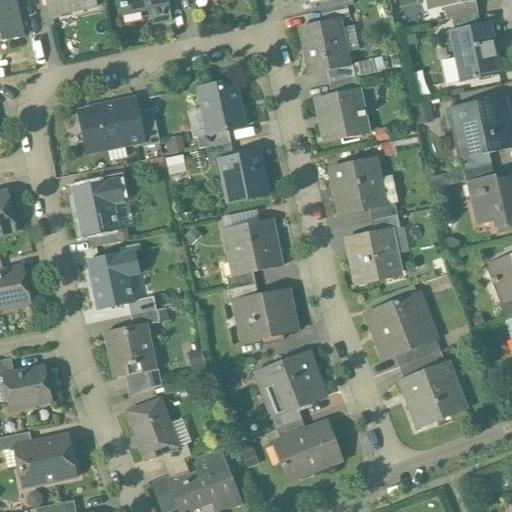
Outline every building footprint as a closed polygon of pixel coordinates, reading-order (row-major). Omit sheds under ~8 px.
[(10,0),(0,0),(0,42),(22,38),(17,17),(15,18),(10,0)] [(45,0),(49,18),(97,8),(94,0),(45,0)] [(119,0),(123,17),(152,10),(155,25),(170,21),(170,22),(171,22),(169,8),(168,9),(168,7),(166,0),(119,0)] [(317,0),(320,12),(353,5),(351,0),(317,0)] [(426,0),(427,2),(437,0),(441,0),(443,8),(475,1),(474,0),(426,0)] [(475,1),(443,8),(445,20),(451,19),(477,13),(475,1)] [(480,26),(477,13),(451,19),(454,31),(480,26)] [(328,22),(301,28),(308,64),(312,63),(314,74),(327,71),(348,67),(347,66),(339,27),(329,29),(328,22)] [(454,31),(451,32),(461,82),(498,74),(488,24),(480,26),(454,31)] [(355,62),(356,74),(383,71),(382,59),(355,62)] [(348,67),(327,71),(330,83),(355,78),(352,65),(347,66),(348,67)] [(355,78),(330,83),(332,96),(358,91),(355,78)] [(235,84),(221,87),(220,84),(199,89),(208,135),(209,135),(228,131),(244,128),(235,84)] [(332,96),(318,99),(323,124),(320,124),(324,143),(368,134),(359,91),(358,91),(332,96)] [(136,98),(75,110),(84,157),(146,145),(139,112),(136,98)] [(511,138),(503,98),(451,109),(455,130),(465,127),(471,155),(472,157),(489,154),(511,148),(511,138)] [(151,110),(139,112),(146,145),(158,142),(151,110)] [(208,135),(196,137),(199,150),(206,149),(206,148),(231,143),(228,131),(209,135),(208,135)] [(231,143),(206,149),(209,164),(220,161),(234,158),(231,143)] [(234,158),(220,161),(224,179),(230,178),(235,203),(267,196),(258,153),(234,158)] [(489,154),(472,157),(471,155),(460,158),(463,171),(491,165),(489,154)] [(376,159),(330,169),(340,216),(370,210),(386,206),(376,159)] [(491,165),(463,171),(466,183),(494,177),(491,165)] [(104,170),(78,176),(81,188),(106,182),(104,170)] [(511,177),(496,180),(495,177),(494,177),(466,183),(467,185),(470,184),(470,183),(476,182),(478,193),(471,195),(477,220),(492,217),(496,230),(511,226),(511,177)] [(81,188),(74,189),(84,238),(88,237),(117,231),(118,230),(116,223),(117,223),(116,218),(115,218),(112,205),(124,202),(120,179),(106,182),(81,188)] [(0,194),(0,235),(15,232),(6,193),(0,194)] [(386,206),(370,210),(372,222),(398,216),(395,204),(386,206)] [(398,216),(372,222),(374,233),(393,229),(393,230),(400,229),(398,216)] [(272,221),(223,231),(230,264),(240,262),(242,275),(243,276),(253,273),(282,268),(272,221)] [(374,233),(345,239),(355,286),(387,279),(385,270),(401,267),(393,230),(393,229),(374,233)] [(118,230),(117,231),(88,237),(90,249),(123,242),(121,230),(118,230)] [(134,251),(88,261),(99,310),(128,303),(132,302),(130,295),(132,294),(131,290),(129,290),(126,277),(139,274),(134,251)] [(511,255),(486,266),(486,267),(487,267),(493,280),(490,281),(492,285),(498,282),(505,302),(499,305),(506,322),(511,319),(511,255)] [(3,273),(0,274),(0,308),(30,302),(23,269),(3,273)] [(242,275),(227,278),(229,291),(255,285),(253,273),(243,276),(242,275)] [(255,285),(229,291),(232,304),(238,303),(237,301),(258,297),(255,285)] [(258,297),(237,301),(238,303),(247,344),(297,333),(287,290),(258,297)] [(419,294),(366,314),(384,361),(395,357),(437,341),(419,294)] [(153,298),(132,302),(128,303),(130,316),(156,311),(153,298)] [(166,309),(156,311),(159,323),(168,321),(166,309)] [(156,311),(130,316),(133,328),(147,325),(147,326),(159,323),(156,311)] [(133,328),(104,334),(108,355),(112,354),(117,377),(116,377),(117,378),(125,377),(153,371),(153,369),(156,368),(147,326),(147,325),(133,328)] [(437,341),(395,357),(399,368),(441,352),(437,341)] [(441,352),(399,368),(404,380),(445,364),(441,352)] [(308,354),(255,374),(261,392),(266,390),(276,415),(271,417),(272,419),(297,409),(325,399),(308,354)] [(11,360),(0,361),(0,379),(4,378),(4,377),(14,375),(11,360)] [(404,380),(400,381),(419,430),(466,411),(447,363),(445,364),(404,380)] [(153,371),(125,377),(129,399),(162,387),(158,368),(156,368),(153,369),(153,371)] [(14,375),(4,377),(4,378),(5,383),(1,387),(4,403),(9,404),(10,410),(51,402),(44,369),(14,375)] [(160,400),(127,413),(145,461),(160,456),(179,448),(179,447),(160,400)] [(297,409),(272,419),(276,430),(301,420),(297,409)] [(301,420),(276,430),(280,441),(306,431),(302,420),(301,420)] [(280,441),(272,444),(282,470),(284,469),(288,481),(341,461),(327,423),(306,431),(280,441)] [(30,433),(0,439),(0,452),(15,449),(15,448),(32,445),(30,433)] [(76,476),(68,437),(32,445),(15,448),(15,449),(23,488),(76,476)] [(179,448),(160,456),(164,467),(184,459),(184,460),(191,457),(186,444),(179,447),(179,448)] [(196,472),(190,475),(188,471),(169,478),(168,478),(180,511),(183,511),(214,500),(218,511),(238,503),(221,458),(195,468),(196,472)] [(184,459),(164,467),(169,478),(188,471),(184,460),(184,459)] [(76,511),(74,501),(35,510),(35,511),(76,511)]
